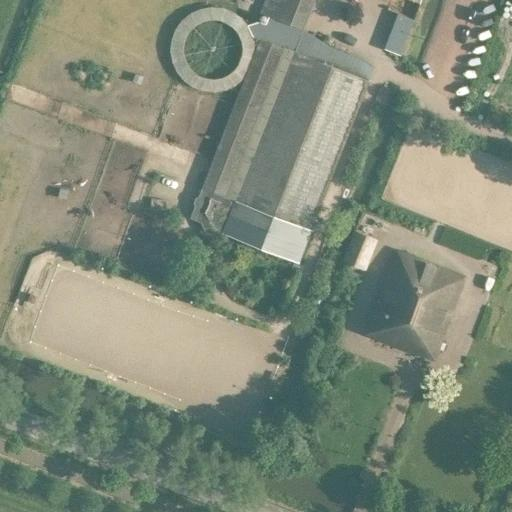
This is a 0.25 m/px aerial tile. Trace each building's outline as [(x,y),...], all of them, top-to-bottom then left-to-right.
[(265,0),(261,13),(304,29),(314,0),(265,0)] [(414,19),(398,13),(385,47),(402,54),(414,19)] [(304,29),(295,53),(370,82),(375,69),(363,60),(329,47),(304,29)] [(262,40),(204,189),(312,231),(370,82),(295,53),(262,40)] [(204,189),(192,219),(205,223),(207,230),(224,237),(226,232),(300,261),(312,231),(204,189)] [(356,231),(345,260),(366,268),(377,239),(356,231)] [(463,277),(399,252),(368,331),(432,356),(463,277)] [(270,362),(269,379),(290,380),(291,362),(270,362)]
